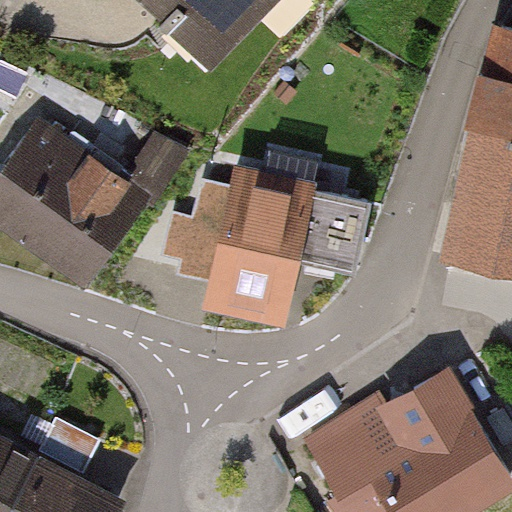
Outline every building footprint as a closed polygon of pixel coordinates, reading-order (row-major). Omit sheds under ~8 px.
[(262,0),(131,0),(219,61),(262,0)] [(511,26),(494,22),(471,122),(511,131),(511,26)] [(28,105),(0,144),(0,233),(78,288),(148,188),(28,105)] [(511,131),(471,122),(442,252),(511,267),(511,131)] [(366,226),(261,152),(179,269),(259,324),(305,257),(331,275),(366,226)] [(351,511),(441,511),(509,474),(440,354),(305,431),(351,511)] [(112,511),(122,494),(0,435),(0,511),(112,511)]
